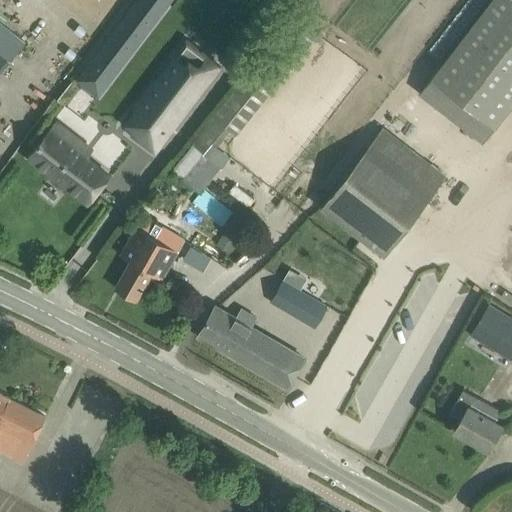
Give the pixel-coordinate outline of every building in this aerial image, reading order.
[(511,0),(489,0),(430,78),(495,127),(511,104),(511,0)] [(128,12),(78,76),(97,91),(147,26),(128,12)] [(27,43),(0,21),(0,76),(27,43)] [(193,147),(172,171),(191,186),(211,161),(208,159),(299,49),(282,35),(191,145),(193,147)] [(192,43),(180,59),(187,65),(200,59),(209,81),(221,65),(192,43)] [(162,83),(133,121),(140,126),(134,134),(156,150),(172,129),(152,113),(170,89),(162,83)] [(110,175),(77,149),(83,142),(56,122),(29,157),(88,203),(110,175)] [(385,256),(446,176),(382,127),(321,207),(385,256)] [(131,261),(115,287),(136,300),(152,273),(163,280),(186,240),(169,230),(148,218),(142,229),(137,226),(121,255),(131,261)] [(328,307),(312,298),(283,281),(271,302),(316,328),(328,307)] [(511,317),(486,304),(469,336),(511,358),(511,317)] [(304,357),(251,327),(257,318),(241,308),(235,318),(215,306),(198,336),(287,387),(304,357)] [(103,436),(123,402),(88,383),(69,417),(103,436)] [(461,418),(454,431),(489,450),(490,447),(496,451),(507,432),(501,429),(503,426),(495,421),(499,414),(498,409),(463,389),(450,412),(461,418)] [(0,450),(23,462),(46,416),(10,398),(0,392),(0,450)]
